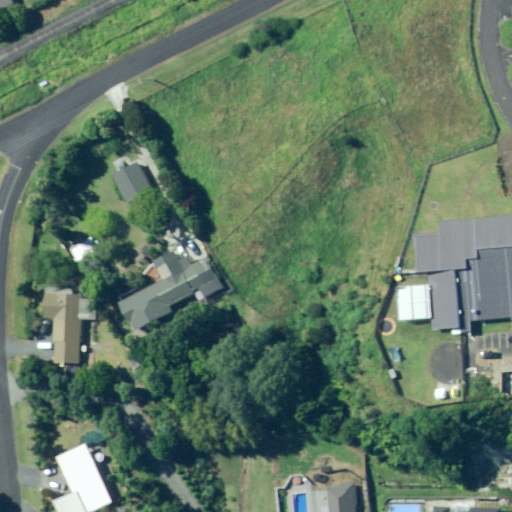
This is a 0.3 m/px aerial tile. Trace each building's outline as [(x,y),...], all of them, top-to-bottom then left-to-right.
[(0,0),(0,12),(17,4),(14,0),(0,0)] [(155,190),(141,162),(116,175),(131,203),(155,190)] [(511,214),(443,220),(444,231),(418,233),(419,246),(424,245),(426,271),(431,270),(432,278),(436,329),(465,327),(466,332),(475,331),(476,331),(475,320),(510,317),(511,316),(511,214)] [(104,250),(97,239),(95,236),(81,245),(79,242),(70,247),(76,257),(74,258),(76,262),(80,259),(87,270),(88,269),(100,288),(111,281),(107,275),(110,273),(100,257),(98,254),(104,250)] [(152,263),(151,263),(141,250),(128,260),(129,261),(128,262),(122,267),(128,275),(131,273),(133,275),(137,272),(139,276),(143,270),(152,263)] [(226,287),(210,256),(185,268),(183,264),(167,273),(128,293),(123,295),(125,300),(123,301),(128,310),(138,330),(176,310),(173,305),(204,289),(208,296),(226,287)] [(84,294),(73,293),(73,289),(72,288),(72,281),(51,280),(48,282),(47,297),(46,298),(45,304),(47,306),(46,316),(47,316),(57,317),(57,322),(56,340),(57,340),(56,361),(57,361),(80,362),(82,341),(83,318),(86,318),(91,318),(96,319),(98,299),(83,298),(84,294)] [(164,329),(157,342),(165,346),(172,333),(164,329)] [(131,358),(138,369),(145,363),(138,353),(131,358)] [(92,511),(114,502),(117,501),(91,442),(60,456),(62,462),(76,492),(59,500),(58,500),(63,511),(92,511)] [(358,511),(356,486),(330,488),(331,511),(358,511)]
